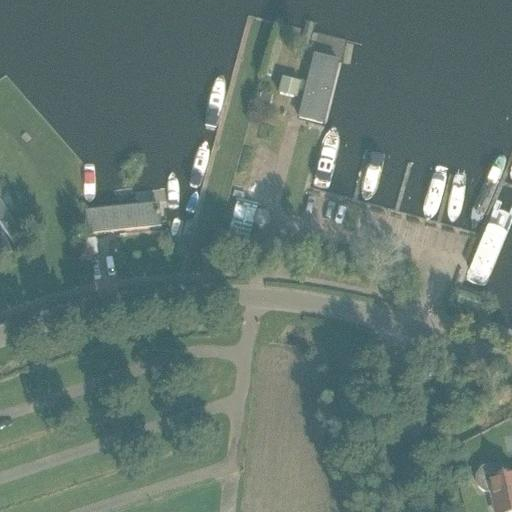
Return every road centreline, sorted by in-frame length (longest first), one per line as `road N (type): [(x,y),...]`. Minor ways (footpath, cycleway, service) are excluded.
road 1 (residential): [(0,338),(100,307),(218,296),(399,326)]
road 2 (residential): [(399,326),(383,396),(402,511)]
